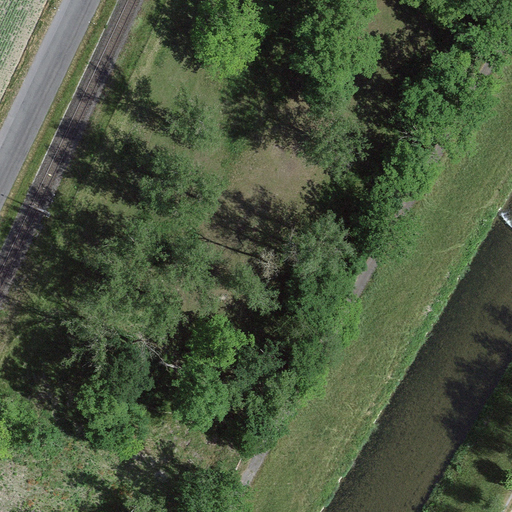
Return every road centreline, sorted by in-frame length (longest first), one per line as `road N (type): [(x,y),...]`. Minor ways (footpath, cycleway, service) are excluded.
road 1 (track): [(225,511),(511,27)]
road 2 (tertiary): [(86,0),(0,183)]
